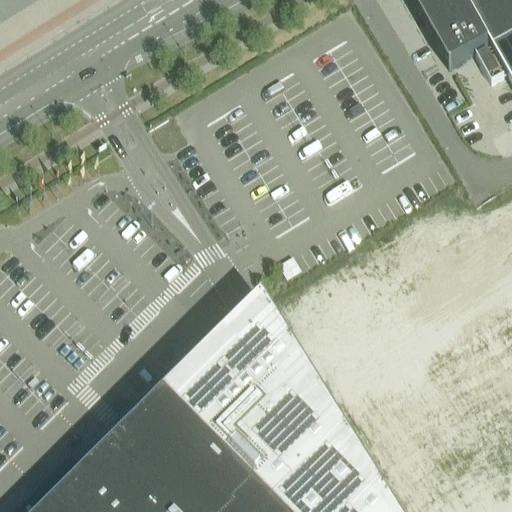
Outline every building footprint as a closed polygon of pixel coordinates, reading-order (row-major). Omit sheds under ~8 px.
[(487,52),(457,0),(407,0),(449,74),(475,59),(487,52)] [(511,0),(462,0),(475,22),(511,88),(511,0)] [(487,52),(475,59),(491,88),(503,81),(487,52)] [(451,225),(394,255),(403,271),(386,280),(397,302),(493,253),(479,225),(456,236),(451,225)] [(29,511),(389,511),(262,305),(249,318),(83,482),(71,471),(29,511)]
